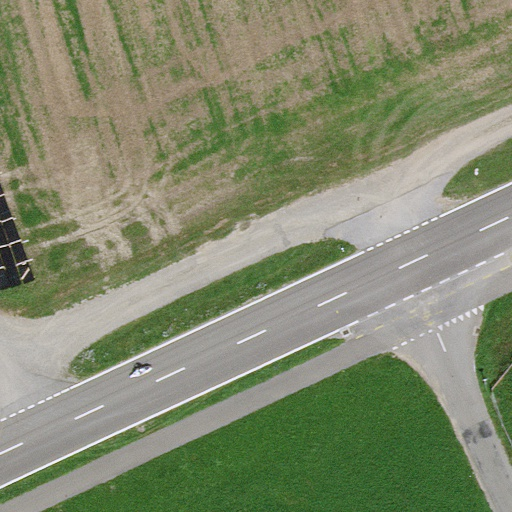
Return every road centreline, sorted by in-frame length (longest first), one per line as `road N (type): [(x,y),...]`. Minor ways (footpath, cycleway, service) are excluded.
road 1 (secondary): [(0,457),(410,265)]
road 2 (track): [(378,193),(90,320),(1,368)]
road 3 (unclassified): [(410,265),(511,492)]
road 4 (track): [(511,131),(378,193)]
